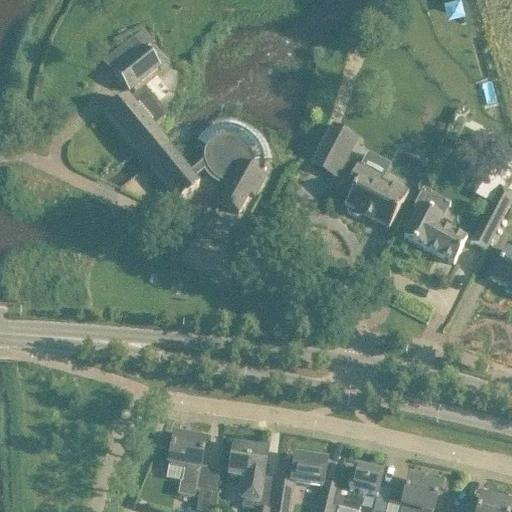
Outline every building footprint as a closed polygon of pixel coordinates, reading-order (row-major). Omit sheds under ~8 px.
[(444,0),(448,13),(464,8),(461,0),(444,0)] [(113,75),(128,94),(159,68),(152,60),(156,56),(149,48),(145,51),(144,49),(113,75)] [(157,76),(135,94),(141,101),(133,108),(127,100),(106,117),(136,154),(133,157),(144,172),(148,168),(178,204),(199,187),(193,181),(207,170),(209,173),(212,177),(215,179),(218,182),(229,187),(219,205),(225,209),(238,216),(249,196),(253,199),(265,178),(253,171),(254,167),(253,163),(252,159),(250,155),(248,152),(246,149),(242,146),(239,144),(235,142),(231,141),(227,140),(223,140),(219,141),(215,142),(211,144),(208,147),(206,150),(204,154),(204,158),(204,162),(188,175),(151,129),(163,119),(153,106),(170,92),(157,76)] [(445,95),(439,100),(444,105),(450,101),(445,95)] [(311,168),(336,181),(357,141),(332,128),(311,168)] [(225,209),(209,234),(230,244),(278,173),(254,161),(253,163),(254,167),(253,171),(265,178),(253,199),(249,196),(238,216),(225,209)] [(354,190),(344,209),(346,211),(348,216),(356,220),(361,218),(388,232),(408,195),(392,187),(388,194),(375,187),(379,180),(356,168),(347,187),(354,190)] [(475,196),(491,204),(470,245),(486,254),(511,202),(511,193),(483,179),(475,196)] [(441,219),(420,208),(403,240),(425,251),(454,266),(467,241),(438,226),(441,219)] [(506,293),(511,296),(511,254),(507,252),(491,282),(507,291),(506,293)] [(173,439),(168,467),(180,469),(185,470),(182,485),(180,484),(178,496),(193,499),(195,491),(200,470),(205,445),(190,442),(191,438),(177,436),(176,439),(173,439)] [(233,450),(229,479),(246,482),(242,504),(242,505),(256,507),(254,511),(272,511),(274,503),(260,501),(263,481),(267,455),(233,450)] [(274,503),(272,511),(276,511),(278,508),(289,509),(292,486),(320,490),(314,511),(332,511),(333,509),(338,490),(323,486),(326,465),(294,460),(293,471),(279,468),(277,483),(274,503)] [(338,490),(333,509),(346,511),(358,511),(362,497),(376,501),(382,477),(355,470),(352,481),(341,478),(338,490)] [(386,511),(433,511),(438,490),(408,483),(402,508),(388,504),(386,511)] [(178,511),(174,511),(173,511),(215,511),(217,493),(214,493),(199,492),(197,511),(178,511)] [(460,511),(510,511),(511,508),(480,500),(477,511),(461,511),(460,511)]
